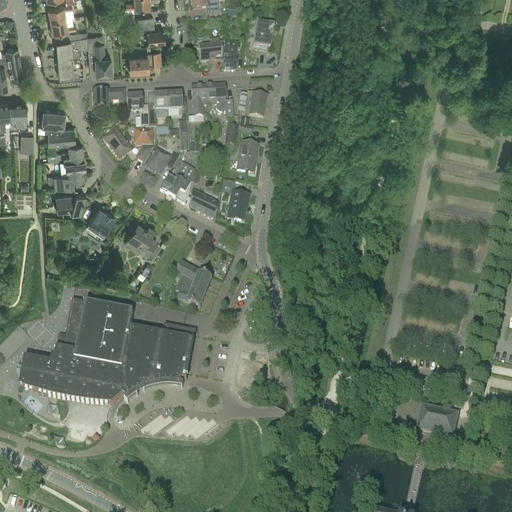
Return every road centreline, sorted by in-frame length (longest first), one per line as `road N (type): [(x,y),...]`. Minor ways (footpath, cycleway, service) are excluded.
road 1 (residential): [(75,89),(85,132),(119,177),(261,254)]
road 2 (track): [(334,381),(391,132)]
road 3 (track): [(456,449),(511,207)]
road 4 (unclassified): [(334,421),(304,408),(285,382),(278,298),(261,254)]
road 5 (tertiary): [(511,461),(334,421)]
road 6 (unclassified): [(261,254),(287,77)]
road 7 (tertiary): [(116,511),(0,454)]
